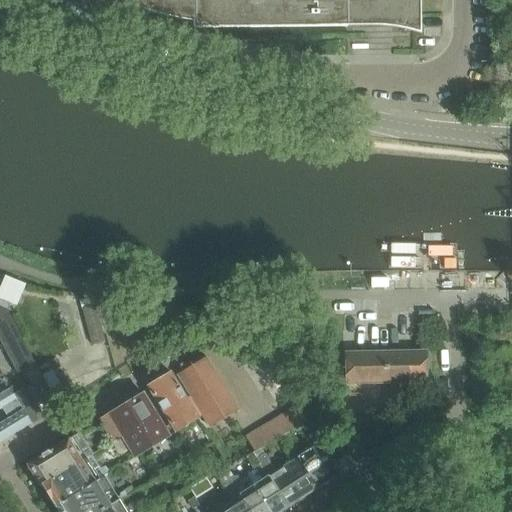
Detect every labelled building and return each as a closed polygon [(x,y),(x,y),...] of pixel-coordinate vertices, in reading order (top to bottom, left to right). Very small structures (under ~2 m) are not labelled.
[(117,0),(130,5),(137,8),(146,11),(155,14),(163,16),(172,18),(180,20),(193,22),(193,29),(347,27),(377,27),(383,27),(388,27),(399,29),(409,31),(414,32),(421,34),(420,18),(420,0),(117,0)] [(0,308),(7,311),(11,302),(0,297),(0,308)] [(83,309),(92,345),(104,342),(95,306),(83,309)] [(347,383),(426,381),(425,353),(386,354),(346,354),(347,383)] [(190,396),(186,399),(198,419),(203,417),(210,428),(239,410),(206,357),(177,375),(190,396)] [(171,374),(148,388),(176,433),(198,419),(186,399),(171,374)] [(29,382),(41,405),(53,398),(41,376),(29,382)] [(26,387),(14,395),(35,429),(47,422),(26,387)] [(9,390),(0,395),(0,406),(1,408),(3,408),(9,418),(21,410),(9,390)] [(143,394),(99,420),(113,443),(122,438),(134,458),(169,437),(143,394)] [(297,406),(245,438),(255,453),(275,440),(307,422),(300,411),(297,406)] [(26,468),(26,472),(30,478),(33,479),(35,477),(41,487),(91,456),(93,455),(79,433),(65,442),(62,441),(58,444),(57,447),(27,465),(29,467),(26,468)] [(287,442),(317,488),(332,478),(331,478),(333,476),(334,476),(333,473),(333,469),(331,463),(330,457),(328,449),(327,446),(325,443),(323,439),(321,435),(323,439),(312,449),(305,454),(294,437),(286,441),(287,442)] [(290,463),(283,467),(302,497),(317,488),(287,442),(279,446),(290,463)] [(302,497),(283,467),(276,472),(265,454),(257,459),(288,506),(302,497)] [(42,489),(42,491),(46,497),(48,498),(50,497),(52,499),(51,500),(56,507),(56,506),(104,477),(91,456),(41,487),(42,489)] [(261,481),(254,486),(271,511),(278,511),(288,506),(257,459),(259,463),(252,468),(261,481)] [(250,511),(240,495),(225,471),(224,470),(216,475),(232,500),(225,504),(229,511),(250,511)] [(99,511),(118,501),(118,500),(119,499),(104,477),(56,506),(57,508),(56,509),(54,511),(99,511)] [(199,483),(189,489),(195,497),(196,499),(205,493),(199,483)] [(271,511),(254,486),(240,495),(250,511),(271,511)] [(125,511),(118,501),(99,511),(125,511)]
